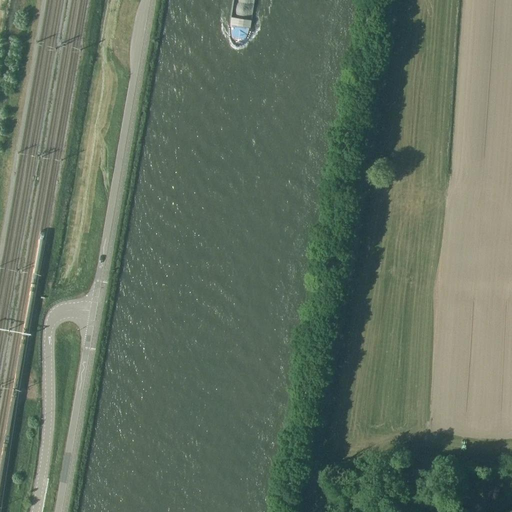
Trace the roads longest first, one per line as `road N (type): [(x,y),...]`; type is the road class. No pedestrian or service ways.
road 1 (unclassified): [(371,0),(281,511)]
road 2 (tertiary): [(93,311),(146,0)]
road 3 (tertiary): [(35,511),(48,426),(48,328),(64,310),(93,311)]
road 4 (tertiary): [(57,511),(93,311)]
road 5 (track): [(511,466),(416,464),(404,511)]
